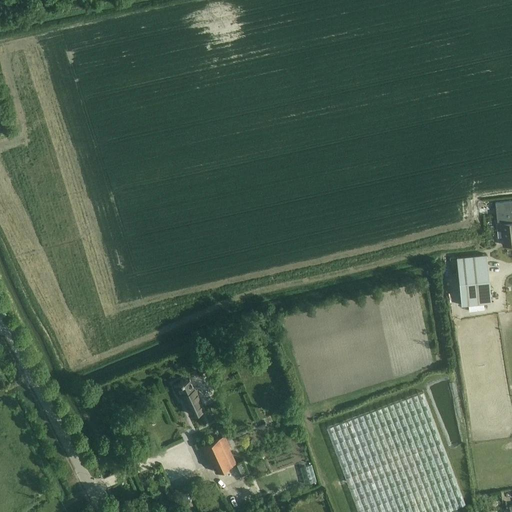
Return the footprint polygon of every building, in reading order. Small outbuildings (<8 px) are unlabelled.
[(511,200),(495,202),(497,221),(501,221),(501,223),(497,224),(498,230),(501,229),(503,245),(511,243),(511,200)] [(461,305),(491,302),(486,254),(456,257),(461,305)] [(174,386),(178,396),(182,394),(191,414),(204,408),(194,388),(189,379),(183,381),(183,380),(180,382),(180,383),(174,386)] [(443,511),(465,504),(423,392),(327,428),(358,511),(443,511)] [(216,472),(236,463),(229,448),(230,448),(225,435),(201,446),(209,463),(211,462),(216,472)] [(242,462),(236,464),(242,475),(247,473),(242,462)] [(306,467),(311,482),(317,480),(312,465),(306,467)] [(228,483),(221,486),(228,500),(234,497),(228,483)]
